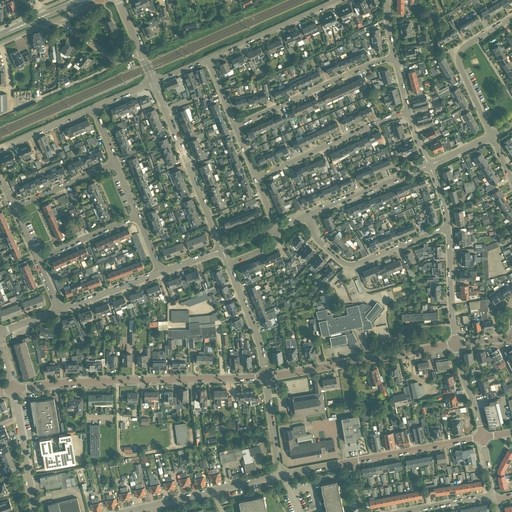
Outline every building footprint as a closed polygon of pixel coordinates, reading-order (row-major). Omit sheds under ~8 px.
[(144,7),(140,0),(137,0),(134,2),(136,7),(133,8),(136,15),(142,12),(141,9),(144,7)] [(140,0),(144,7),(147,6),(148,10),(151,8),(152,11),(156,10),(151,0),(148,1),(147,0),(140,0)] [(373,12),(371,9),(371,8),(368,10),(364,0),(360,2),(365,14),(368,13),(369,16),(373,14),(373,12)] [(503,8),(500,2),(498,0),(496,0),(492,3),(497,12),(503,8)] [(506,0),(502,0),(500,2),(503,8),(509,4),(506,0)] [(6,3),(10,13),(17,10),(12,1),(6,3)] [(356,4),(360,14),(359,14),(357,15),(358,16),(360,20),(363,18),(362,15),(365,14),(360,2),(356,4)] [(493,6),(487,9),(491,15),(497,12),(492,3),(493,6)] [(350,6),(345,9),(348,17),(351,15),(352,18),(355,17),(354,14),(350,6)] [(491,15),(487,9),(486,7),(479,11),(485,19),(491,15)] [(339,11),(343,19),(343,20),(340,22),(342,25),(343,28),(346,27),(345,25),(346,25),(344,22),(347,21),(346,20),(349,19),(348,17),(345,9),(339,11)] [(469,16),(474,25),(480,22),(477,15),(476,15),(475,12),(472,14),(469,16)] [(333,27),(335,26),(338,25),(337,22),(334,14),(331,15),(330,15),(329,16),(328,16),(333,27)] [(333,27),(328,16),(327,17),(327,16),(325,17),(325,18),(322,19),(324,23),(323,24),(324,28),(326,27),(327,29),(330,28),(333,27)] [(361,23),(360,20),(358,16),(354,18),(357,24),(358,28),(362,26),(361,23)] [(474,25),(469,16),(466,18),(463,20),(468,29),(474,25)] [(161,17),(154,20),(156,25),(163,22),(161,17)] [(106,27),(108,32),(113,30),(114,32),(117,31),(115,26),(114,26),(112,20),(108,22),(107,21),(105,22),(105,23),(102,24),(104,28),(106,27)] [(145,35),(153,31),(152,28),(157,26),(154,20),(146,23),(147,26),(142,28),(145,35)] [(454,29),(448,32),(451,39),(458,35),(456,32),(458,31),(451,20),(449,21),(453,28),(454,29)] [(468,29),(463,20),(456,24),(462,33),(468,29)] [(308,25),(312,34),(315,33),(314,32),(318,31),(319,32),(321,30),(319,25),(316,26),(315,23),(308,25)] [(312,34),(308,25),(302,28),(305,36),(309,34),(310,35),(312,34)] [(373,37),(379,36),(378,29),(375,30),(375,28),(369,29),(371,37),(373,37)] [(404,28),(400,29),(400,30),(400,32),(401,33),(401,37),(404,37),(405,37),(406,37),(407,36),(408,37),(411,36),(412,36),(411,30),(407,30),(407,29),(405,30),(404,28)] [(291,33),(297,46),(298,45),(297,42),(302,40),(300,36),(298,30),(291,33)] [(448,32),(442,36),(445,42),(451,39),(448,32)] [(297,46),(291,33),(285,36),(287,42),(285,43),(286,45),(288,49),(291,47),(290,45),(294,44),(295,46),(297,46)] [(119,36),(114,40),(118,45),(123,41),(119,36)] [(445,42),(442,36),(436,40),(439,46),(445,42)] [(280,40),(273,43),(276,49),(277,49),(277,51),(284,48),(286,53),(289,52),(288,49),(286,45),(283,46),(280,40)] [(496,55),(505,49),(504,46),(500,48),(498,46),(499,45),(498,42),(493,45),(495,48),(492,49),(496,55)] [(71,53),(70,52),(71,50),(73,52),(74,48),(72,47),(66,43),(64,47),(63,47),(60,52),(68,56),(68,55),(69,56),(71,53)] [(276,49),(273,43),(267,46),(268,49),(265,50),(269,58),(273,57),(271,52),(276,49)] [(374,44),(372,44),(373,47),(375,47),(375,51),(377,50),(377,51),(378,52),(381,52),(381,51),(381,49),(382,49),(381,43),(374,44)] [(256,56),(258,62),(259,62),(260,64),(263,63),(261,58),(260,58),(263,57),(263,56),(264,55),(263,53),(262,53),(260,47),(253,50),(256,56)] [(414,49),(414,48),(410,49),(410,50),(405,51),(406,58),(411,57),(412,58),(416,57),(416,55),(418,54),(417,49),(414,49)] [(505,49),(496,55),(499,60),(505,57),(503,54),(507,51),(505,49)] [(32,59),(29,51),(22,54),(20,55),(18,50),(10,54),(16,66),(24,63),(23,62),(25,61),(26,62),(32,59)] [(256,56),(253,50),(247,53),(249,59),(256,56)] [(362,58),(359,53),(358,50),(352,53),(353,54),(356,61),(362,58)] [(362,58),(367,56),(368,56),(365,51),(365,50),(359,53),(362,58)] [(79,67),(86,56),(83,54),(81,57),(80,57),(77,61),(78,61),(75,65),(79,67)] [(356,61),(353,54),(347,56),(350,64),(356,61)] [(237,58),(242,69),(245,68),(242,63),(245,61),(242,55),(237,58)] [(91,60),(86,56),(79,67),(82,70),(85,66),(87,67),(89,64),(91,65),(93,62),(91,60)] [(350,64),(347,56),(341,59),(342,61),(345,66),(350,64)] [(505,57),(499,60),(503,66),(509,62),(505,57)] [(242,69),(237,58),(231,60),(234,66),(236,65),(239,71),(242,69)] [(441,68),(447,64),(444,58),(438,62),(441,68)] [(339,69),(335,61),(330,63),(333,71),(339,69)] [(336,61),(335,61),(339,69),(345,66),(342,61),(337,63),(336,61)] [(234,75),(232,69),(229,71),(226,62),(219,65),(221,69),(218,70),(221,77),(223,76),(223,73),(227,72),(228,76),(229,79),(235,77),(234,75)] [(333,71),(330,63),(325,66),(323,62),(319,63),(323,72),(326,71),(328,74),(333,71)] [(511,67),(509,62),(503,66),(506,71),(511,67)] [(451,70),(447,64),(441,68),(444,73),(451,70)] [(315,80),(321,77),(319,74),(322,72),(319,67),(316,68),(318,72),(313,74),(315,80)] [(199,70),(203,82),(207,81),(207,83),(209,82),(208,79),(209,79),(208,76),(206,76),(204,68),(199,70)] [(203,82),(199,70),(195,71),(198,83),(200,83),(201,84),(203,84),(203,82)] [(387,70),(378,72),(380,78),(383,77),(389,76),(387,70)] [(416,78),(416,77),(416,74),(420,73),(420,70),(415,71),(408,73),(409,80),(416,78)] [(454,75),(451,70),(444,73),(448,79),(454,75)] [(194,90),(196,97),(201,95),(199,86),(198,86),(192,72),(188,73),(194,88),(194,90)] [(188,73),(184,75),(190,89),(194,88),(188,73)] [(315,80),(313,74),(307,77),(309,82),(315,80)] [(454,75),(448,79),(451,84),(457,81),(454,75)] [(59,79),(62,84),(69,81),(66,76),(59,79)] [(416,78),(409,80),(411,86),(422,83),(420,76),(416,77),(416,78)] [(165,83),(167,90),(174,88),(175,88),(177,93),(185,90),(179,77),(176,79),(165,83)] [(309,82),(307,77),(301,79),(304,85),(309,82)] [(357,81),(360,88),(366,86),(362,78),(357,81)] [(304,85),(301,79),(296,82),(298,88),(304,85)] [(360,88),(357,81),(351,83),(354,90),(360,88)] [(296,82),(290,84),(293,90),(298,88),(296,82)] [(351,83),(345,86),(349,93),(354,90),(351,83)] [(422,83),(411,86),(413,93),(415,92),(416,96),(422,94),(421,90),(420,91),(419,88),(423,87),(422,83)] [(265,92),(259,93),(261,101),(266,99),(266,100),(267,100),(266,96),(269,95),(266,84),(263,85),(265,92)] [(290,84),(284,87),(287,93),(293,90),(290,84)] [(436,86),(434,87),(439,95),(449,89),(448,86),(439,91),(438,88),(441,87),(439,84),(436,86)] [(284,87),(283,85),(277,88),(281,95),(287,93),(284,87)] [(345,86),(340,88),(343,96),(343,95),(349,93),(345,86)] [(281,95),(277,88),(273,90),(272,88),(269,89),(270,95),(274,94),(276,98),(281,95)] [(343,96),(340,88),(334,91),(338,98),(343,96)] [(455,97),(461,93),(458,88),(452,91),(455,97)] [(384,99),(386,105),(390,104),(390,105),(400,102),(396,89),(386,91),(388,98),(384,99)] [(449,89),(439,95),(441,98),(451,92),(449,89)] [(334,91),(328,93),(332,101),(338,98),(334,91)] [(332,101),(328,93),(323,96),(324,100),(321,101),(325,108),(328,107),(327,103),(332,101)] [(461,93),(455,97),(457,100),(454,102),(456,105),(459,103),(465,99),(461,93)] [(413,106),(427,102),(425,96),(419,98),(419,99),(412,101),(413,106)] [(148,97),(142,99),(139,101),(142,108),(151,105),(148,97)] [(132,100),(127,103),(132,114),(134,113),(134,112),(138,110),(137,108),(138,107),(138,106),(140,105),(137,98),(132,100)] [(315,99),(310,102),(314,110),(319,108),(321,111),(324,109),(320,101),(317,103),(316,99),(315,99)] [(465,99),(459,103),(462,108),(450,115),(452,118),(464,111),(463,108),(468,105),(465,99)] [(310,102),(304,105),(307,110),(308,111),(313,109),(314,110),(310,102)] [(427,102),(413,106),(414,111),(422,109),(422,110),(429,108),(427,102)] [(132,114),(127,103),(121,105),(125,113),(128,112),(130,115),(132,114)] [(125,113),(121,105),(116,107),(119,115),(125,113)] [(188,105),(186,106),(179,108),(180,111),(177,113),(179,119),(187,115),(185,110),(189,108),(188,105)] [(304,105),(299,107),(301,113),(307,110),(304,105)] [(119,115),(116,107),(110,110),(114,118),(119,115)] [(299,107),(293,110),(296,116),(301,113),(299,107)] [(364,110),(367,116),(373,113),(370,107),(364,110)] [(147,119),(157,115),(155,110),(155,109),(151,111),(150,108),(143,111),(144,113),(145,113),(147,119)] [(296,116),(293,110),(288,112),(287,112),(289,116),(286,117),(292,130),(295,128),(292,121),(292,120),(297,118),(296,116)] [(364,110),(359,112),(361,118),(367,116),(364,110)] [(466,113),(464,111),(452,118),(454,120),(460,117),(463,122),(464,121),(472,117),(469,111),(466,113)] [(359,112),(353,115),(356,121),(361,118),(359,112)] [(418,122),(431,118),(430,113),(423,114),(423,116),(416,117),(418,122)] [(159,121),(157,115),(147,119),(149,125),(151,124),(159,121)] [(190,121),(187,115),(179,119),(182,124),(190,121)] [(221,115),(215,117),(213,118),(215,124),(223,121),(221,115)] [(280,116),(275,118),(277,124),(283,121),(284,125),(287,123),(285,118),(282,119),(280,115),(280,116)] [(353,115),(348,118),(350,123),(356,121),(353,115)] [(472,117),(464,121),(466,125),(464,126),(466,129),(469,126),(476,123),(472,117)] [(350,123),(348,118),(342,120),(345,126),(350,123)] [(433,125),(431,118),(418,122),(419,127),(426,125),(427,126),(433,125)] [(82,122),(86,130),(87,133),(87,132),(94,129),(92,124),(90,124),(88,120),(82,122)] [(159,121),(151,124),(154,130),(162,127),(159,121)] [(190,121),(182,124),(184,130),(192,127),(194,126),(193,123),(191,124),(190,121)] [(225,126),(223,121),(215,124),(218,130),(225,126)] [(86,130),(82,122),(77,124),(80,133),(86,130)] [(337,123),(331,125),(333,131),(339,128),(337,123)] [(479,128),(476,123),(469,126),(473,132),(479,128)] [(80,133),(77,124),(71,127),(75,135),(80,133)] [(115,132),(117,137),(124,134),(122,129),(125,128),(124,126),(123,125),(117,127),(118,130),(114,132),(115,132)] [(331,125),(325,128),(328,133),(333,131),(331,125)] [(394,133),(403,131),(401,125),(393,127),(394,133)] [(225,126),(218,130),(219,133),(217,134),(218,136),(228,132),(225,126)] [(71,127),(66,129),(62,131),(64,136),(68,135),(69,137),(75,135),(71,127)] [(164,132),(162,127),(154,130),(156,136),(154,137),(155,139),(162,137),(161,134),(164,132)] [(192,127),(184,130),(186,136),(190,135),(191,137),(200,134),(199,131),(197,132),(195,133),(192,127)] [(325,128),(319,130),(322,136),(328,133),(325,128)] [(426,138),(427,138),(428,139),(436,135),(436,134),(439,132),(438,129),(434,131),(433,128),(430,130),(431,131),(425,134),(426,134),(425,136),(426,138)] [(319,130),(314,133),(316,138),(322,136),(319,130)] [(404,133),(403,131),(394,133),(396,139),(405,136),(406,135),(405,133),(404,133)] [(379,132),(373,134),(376,140),(382,138),(379,132)] [(124,134),(117,137),(119,143),(127,140),(125,136),(127,136),(126,133),(124,134)] [(192,140),(189,142),(191,147),(199,144),(197,138),(201,137),(200,134),(191,137),(192,140)] [(373,134),(368,137),(371,143),(376,140),(373,134)] [(41,137),(49,157),(52,155),(49,150),(51,149),(45,135),(41,137)] [(311,141),(308,136),(303,138),(305,144),(311,141)] [(49,157),(41,137),(37,138),(43,152),(45,158),(49,157)] [(163,140),(162,137),(155,139),(156,142),(158,141),(161,147),(169,144),(166,138),(163,140)] [(368,137),(362,139),(365,145),(371,143),(368,137)] [(233,144),(230,138),(222,142),(223,144),(222,145),(223,148),(233,144)] [(305,144),(303,138),(297,141),(299,146),(305,144)] [(432,149),(450,141),(449,138),(441,142),(440,141),(430,145),(432,149)] [(365,145),(362,139),(357,142),(360,148),(363,146),(364,149),(366,148),(365,145)] [(127,140),(119,143),(121,148),(129,145),(127,140)] [(299,146),(297,141),(291,143),(294,149),(299,146)] [(399,152),(412,146),(411,142),(407,144),(406,141),(403,143),(404,145),(401,146),(401,148),(398,149),(399,152)] [(450,141),(432,149),(434,153),(451,145),(449,141),(450,141)] [(360,148),(357,142),(352,144),(354,150),(360,148)] [(171,150),(169,144),(161,147),(163,153),(171,150)] [(199,144),(191,147),(191,148),(190,148),(191,151),(192,151),(193,153),(202,150),(199,144)] [(233,144),(223,148),(224,150),(228,149),(229,152),(235,149),(233,144)] [(352,144),(346,147),(349,153),(354,150),(352,144)] [(131,150),(129,145),(121,148),(123,153),(123,154),(129,152),(130,155),(131,155),(136,152),(137,152),(135,149),(131,150)] [(23,148),(29,161),(32,160),(31,157),(30,157),(30,156),(29,155),(32,153),(29,146),(23,148)] [(289,151),(286,146),(280,148),(283,154),(288,151),(288,152),(289,151)] [(412,146),(399,152),(401,154),(403,153),(405,156),(412,153),(412,151),(414,150),(412,146)] [(349,153),(346,147),(341,149),(344,155),(349,153)] [(29,161),(23,148),(18,151),(21,158),(24,157),(25,161),(26,162),(27,163),(29,161)] [(280,148),(274,151),(277,156),(283,154),(280,148)] [(237,155),(235,149),(229,152),(231,158),(237,155)] [(344,155),(341,149),(335,152),(338,158),(344,155)] [(99,161),(95,153),(94,150),(91,151),(93,154),(90,156),(93,163),(99,161)] [(99,161),(104,159),(105,158),(101,150),(95,153),(99,161)] [(171,150),(163,153),(164,156),(163,157),(162,158),(162,160),(165,159),(173,156),(171,150)] [(204,156),(202,150),(193,153),(196,159),(200,158),(201,161),(207,158),(206,155),(204,156)] [(65,157),(63,151),(57,154),(60,159),(65,157)] [(274,151),(269,154),(271,159),(277,156),(274,151)] [(338,158),(335,152),(330,154),(332,160),(333,162),(336,161),(337,163),(340,161),(338,158)] [(6,155),(10,164),(13,163),(12,162),(15,160),(12,153),(6,155)] [(131,156),(132,159),(128,161),(129,161),(131,166),(139,163),(137,157),(139,156),(137,153),(131,156)] [(475,165),(484,159),(481,153),(472,159),(475,165)] [(269,154),(263,156),(266,162),(271,159),(269,154)] [(10,164),(6,155),(1,158),(4,165),(7,164),(8,165),(10,164)] [(237,155),(231,158),(229,159),(231,164),(233,163),(240,161),(237,155)] [(93,163),(90,156),(84,158),(88,166),(93,163)] [(173,156),(165,159),(168,165),(166,166),(167,169),(173,166),(172,163),(176,161),(173,156)] [(266,162),(263,156),(258,159),(260,164),(266,162)] [(88,166),(84,158),(79,160),(82,168),(88,166)] [(202,173),(210,170),(207,164),(212,162),(211,159),(202,163),(203,166),(199,167),(199,168),(202,173)] [(323,159),(318,162),(322,171),(322,173),(325,172),(323,168),(328,166),(325,159),(324,160),(323,159)] [(488,164),(484,159),(475,165),(476,165),(477,167),(479,166),(481,169),(488,164)] [(82,168),(79,160),(73,163),(77,171),(82,168)] [(383,163),(383,162),(382,160),(376,163),(380,171),(385,169),(383,163)] [(388,160),(383,162),(383,163),(385,169),(391,167),(388,160)] [(242,166),(240,161),(233,163),(236,169),(242,166)] [(318,162),(312,164),(315,170),(317,169),(318,173),(322,171),(318,162)] [(332,168),(334,173),(338,172),(335,167),(333,162),(330,164),(332,168)] [(77,171),(73,163),(68,165),(72,173),(77,171)] [(139,163),(131,166),(133,172),(141,168),(139,163)] [(380,171),(376,163),(371,165),(374,173),(380,171)] [(315,170),(312,164),(307,166),(309,172),(310,175),(315,172),(315,170)] [(480,170),(484,175),(491,170),(488,164),(481,169),(480,170)] [(374,173),(371,165),(365,167),(366,169),(369,176),(374,173)] [(242,166),(236,169),(238,174),(244,172),(242,166)] [(307,166),(301,168),(303,175),(309,172),(307,166)] [(362,167),(359,168),(363,178),(369,176),(366,169),(364,170),(362,167)] [(57,170),(61,178),(66,176),(63,168),(57,170)] [(141,168),(133,172),(135,177),(143,174),(141,168)] [(176,172),(174,168),(168,171),(169,174),(171,180),(182,176),(179,170),(180,170),(179,170),(176,172)] [(303,175),(301,168),(298,170),(297,168),(295,169),(295,171),(295,170),(300,181),(300,180),(302,179),(301,176),(303,175)] [(363,178),(359,168),(356,169),(357,171),(354,172),(357,180),(363,178)] [(57,170),(52,173),(55,181),(61,178),(57,170)] [(212,176),(210,170),(202,173),(204,179),(212,176)] [(295,170),(295,171),(290,173),(292,179),(295,178),(297,182),(298,185),(299,188),(302,187),(301,183),(300,181),(295,170)] [(444,179),(453,175),(452,172),(451,173),(450,170),(442,173),(444,179)] [(484,175),(487,181),(495,175),(491,170),(484,175)] [(244,172),(238,174),(239,177),(235,178),(236,181),(237,181),(246,177),(244,172)] [(55,181),(52,173),(46,175),(50,183),(55,181)] [(454,182),(453,180),(457,178),(456,178),(459,177),(458,174),(458,173),(455,175),(453,175),(444,179),(447,185),(454,182)] [(143,174),(135,177),(137,183),(146,180),(143,174)] [(46,175),(41,177),(44,185),(50,183),(46,175)] [(212,176),(204,179),(206,185),(210,184),(211,186),(218,184),(214,175),(212,176)] [(495,175),(487,181),(491,186),(489,187),(491,189),(497,185),(496,183),(499,181),(495,175)] [(182,176),(171,180),(172,183),(175,182),(176,185),(184,182),(182,176)] [(346,176),(343,177),(344,179),(347,187),(353,185),(351,179),(347,180),(346,176)] [(44,185),(41,177),(35,180),(39,188),(44,185)] [(246,177),(237,181),(238,183),(241,182),(242,185),(249,183),(246,177)] [(418,180),(421,186),(422,190),(428,188),(426,184),(424,178),(418,180)] [(344,179),(338,181),(339,183),(342,190),(347,187),(344,179)] [(39,188),(35,180),(30,182),(33,190),(39,188)] [(146,180),(137,183),(140,188),(148,185),(146,180)] [(421,186),(418,180),(412,183),(416,192),(419,191),(418,188),(421,186)] [(269,190),(278,186),(279,186),(278,183),(274,184),(273,181),(267,184),(269,190)] [(473,181),(467,183),(469,192),(475,190),(473,181)] [(30,182),(24,185),(28,193),(33,190),(30,182)] [(89,191),(97,188),(95,182),(87,186),(88,189),(85,190),(86,192),(89,191)] [(184,182),(176,185),(178,191),(186,188),(184,182)] [(251,188),(249,183),(242,185),(245,191),(251,188)] [(336,192),(334,186),(331,186),(330,183),(327,184),(328,186),(327,186),(331,194),(336,192)] [(339,183),(334,186),(336,192),(342,190),(339,183)] [(412,183),(407,185),(411,194),(414,193),(416,192),(412,183)] [(218,184),(211,186),(212,189),(209,191),(211,196),(219,193),(217,187),(219,186),(218,184)] [(18,186),(12,189),(14,192),(15,191),(17,195),(21,193),(22,195),(23,195),(28,193),(24,185),(19,187),(18,186)] [(150,191),(148,185),(140,188),(142,194),(150,191)] [(407,185),(401,187),(405,196),(411,194),(407,185)] [(278,186),(269,190),(272,195),(278,192),(277,190),(279,189),(278,186)] [(327,186),(322,188),(325,196),(331,194),(327,186)] [(395,189),(393,191),(396,197),(398,202),(401,201),(400,198),(405,196),(401,187),(395,189)] [(89,191),(86,192),(87,195),(88,195),(89,198),(92,197),(100,193),(97,188),(89,191)] [(186,188),(178,191),(180,194),(176,195),(179,201),(186,198),(185,195),(189,193),(188,193),(186,188)] [(253,194),(251,188),(245,191),(247,196),(245,197),(247,201),(252,198),(251,195),(253,194)] [(309,204),(309,203),(303,188),(300,189),(301,192),(303,198),(301,199),(299,195),(296,197),(298,204),(301,202),(303,206),(306,204),(307,205),(309,204)] [(325,196),(322,188),(316,190),(320,199),(325,196)] [(455,190),(449,192),(452,203),(458,201),(457,198),(462,197),(459,189),(455,190)] [(320,199),(316,190),(311,192),(310,192),(314,201),(320,199)] [(495,199),(502,195),(498,190),(491,194),(495,199)] [(150,191),(142,194),(141,195),(142,198),(143,197),(144,200),(152,196),(150,191)] [(280,191),(278,192),(272,195),(274,201),(283,197),(280,191)] [(393,191),(385,194),(390,206),(393,205),(392,202),(390,199),(394,197),(394,198),(396,197),(393,191)] [(310,192),(305,194),(309,203),(314,201),(310,192)] [(100,193),(92,197),(94,202),(102,199),(100,193)] [(221,199),(219,193),(211,196),(213,202),(221,199)] [(390,206),(385,194),(380,196),(382,202),(385,201),(387,204),(388,207),(390,206)] [(502,195),(495,199),(498,205),(505,201),(502,195)] [(152,206),(158,204),(157,201),(154,202),(152,196),(144,200),(146,205),(150,204),(152,206)] [(380,196),(374,198),(378,208),(384,206),(382,202),(380,196)] [(283,197),(274,201),(276,206),(285,202),(283,197)] [(186,198),(179,201),(180,203),(181,203),(183,202),(185,208),(193,205),(191,199),(187,200),(186,198)] [(374,198),(369,200),(371,207),(373,206),(375,209),(378,208),(374,198)] [(105,204),(102,199),(94,202),(96,208),(105,204)] [(221,199),(213,202),(216,208),(219,207),(220,210),(227,207),(225,201),(223,202),(221,199)] [(371,207),(369,200),(363,203),(366,209),(371,207)] [(284,206),(289,204),(288,201),(285,202),(276,206),(279,212),(285,209),(284,206)] [(425,213),(434,210),(432,204),(430,205),(429,201),(423,203),(424,207),(426,206),(427,209),(423,210),(424,213),(425,213)] [(505,201),(498,205),(497,206),(499,209),(501,208),(502,210),(509,206),(505,201)] [(45,212),(52,209),(49,203),(42,206),(45,212)] [(366,209),(363,203),(357,205),(360,211),(362,215),(367,213),(366,209)] [(105,204),(96,208),(93,209),(96,215),(99,213),(107,210),(105,204)] [(158,205),(152,208),(153,211),(147,213),(148,214),(150,219),(158,216),(156,210),(159,208),(158,205)] [(196,211),(193,205),(185,208),(188,214),(196,211)] [(360,211),(357,205),(352,207),(356,217),(359,216),(357,213),(360,211)] [(395,209),(392,210),(393,214),(396,213),(401,211),(399,205),(396,206),(397,209),(395,209)] [(502,210),(506,215),(506,216),(511,211),(509,206),(502,210)] [(356,217),(352,207),(346,210),(349,216),(351,215),(353,219),(356,217)] [(259,208),(251,211),(254,217),(264,213),(262,208),(260,209),(259,208)] [(54,214),(52,209),(45,212),(47,217),(54,214)] [(251,211),(251,209),(248,210),(245,211),(246,213),(248,220),(254,217),(251,211)] [(109,215),(107,210),(99,213),(101,218),(100,218),(99,219),(101,222),(107,219),(106,217),(109,215)] [(196,211),(188,214),(190,220),(198,217),(196,211)] [(455,219),(463,217),(462,211),(454,212),(455,219)] [(509,221),(511,219),(511,211),(506,216),(506,215),(503,217),(505,220),(507,218),(509,221)] [(248,220),(246,213),(240,216),(243,222),(248,220)] [(56,220),(54,214),(47,217),(50,223),(56,220)] [(334,221),(332,215),(323,219),(326,225),(334,221)] [(436,215),(429,217),(427,218),(429,226),(434,224),(434,222),(438,221),(436,215)] [(158,216),(150,219),(152,224),(160,221),(158,216)] [(240,216),(235,218),(237,224),(243,222),(240,216)] [(198,217),(190,220),(192,226),(190,226),(192,229),(198,227),(197,224),(201,222),(200,222),(198,217)] [(235,218),(229,220),(232,226),(237,224),(235,218)] [(56,220),(50,223),(52,228),(59,225),(56,220)] [(232,226),(229,220),(224,223),(224,224),(221,226),(223,230),(226,229),(232,226)] [(337,220),(334,221),(326,225),(328,230),(336,227),(335,224),(337,223),(338,222),(337,220)] [(162,227),(160,221),(152,224),(154,230),(162,227)] [(360,228),(359,224),(355,226),(351,221),(348,223),(353,230),(354,231),(357,230),(357,229),(360,228)] [(7,223),(0,226),(2,231),(9,228),(7,223)] [(407,226),(410,232),(416,230),(413,224),(407,226)] [(61,231),(59,225),(52,228),(55,234),(61,231)] [(404,235),(402,229),(399,230),(397,226),(394,227),(396,231),(399,237),(404,235)] [(407,226),(402,229),(404,235),(410,232),(407,226)] [(165,232),(162,227),(154,230),(156,235),(157,236),(161,234),(162,237),(168,234),(167,231),(166,231),(165,232)] [(12,234),(9,228),(2,231),(5,237),(12,234)] [(123,231),(125,238),(131,235),(128,229),(123,231)] [(388,241),(385,235),(383,229),(379,231),(382,237),(380,238),(382,244),(388,241)] [(359,230),(357,230),(354,231),(359,238),(363,235),(359,230)] [(64,236),(61,231),(55,234),(57,239),(64,236)] [(123,231),(117,234),(120,240),(125,238),(123,231)] [(396,231),(391,233),(393,239),(399,237),(396,231)] [(470,238),(476,237),(476,235),(474,235),(474,234),(470,235),(470,234),(469,234),(469,235),(467,235),(467,231),(457,232),(458,239),(465,238),(470,238)] [(199,236),(202,246),(209,243),(205,233),(202,234),(203,235),(199,236)] [(391,233),(385,235),(388,241),(393,239),(391,233)] [(14,239),(12,234),(5,237),(7,242),(14,239)] [(117,234),(112,236),(114,242),(117,241),(118,244),(121,243),(120,240),(117,234)] [(336,245),(340,240),(342,238),(337,234),(335,235),(331,241),(336,245)] [(382,244),(380,238),(377,239),(375,235),(372,236),(376,246),(382,244)] [(114,242),(112,236),(106,238),(109,245),(114,242)] [(199,236),(192,239),(196,248),(202,246),(199,236)] [(367,243),(368,242),(371,248),(376,246),(372,236),(365,239),(367,242),(367,243)] [(299,237),(293,243),(291,244),(296,250),(298,248),(298,247),(303,241),(302,241),(303,240),(301,239),(299,237)] [(109,245),(106,238),(101,241),(103,247),(109,245)] [(357,238),(355,241),(359,247),(360,248),(359,249),(360,251),(360,253),(365,251),(363,245),(357,238)] [(14,239),(7,242),(10,248),(16,245),(14,239)] [(196,248),(192,239),(185,242),(189,251),(196,248)] [(344,243),(340,240),(336,245),(340,248),(344,244),(344,243)] [(97,247),(96,247),(93,248),(95,253),(99,251),(98,250),(103,247),(101,241),(95,243),(97,247)] [(344,244),(340,248),(344,252),(350,246),(346,241),(344,243),(344,244)] [(175,245),(179,255),(186,252),(182,243),(175,245)] [(19,250),(16,245),(10,248),(12,253),(19,250)] [(179,255),(175,245),(169,248),(172,257),(179,255)] [(300,260),(311,249),(308,246),(301,254),(302,255),(300,257),(298,259),(300,260)] [(355,249),(350,246),(344,252),(349,256),(353,252),(354,253),(360,251),(359,249),(358,248),(356,249),(355,249)] [(425,251),(440,251),(440,246),(433,246),(427,246),(427,247),(424,247),(424,249),(422,249),(415,251),(416,255),(423,252),(424,252),(425,252),(425,251)] [(80,250),(83,257),(83,258),(90,256),(89,254),(92,252),(91,250),(87,252),(85,248),(80,250)] [(172,257),(169,248),(165,249),(164,248),(161,249),(165,260),(172,257)] [(294,255),(289,249),(284,252),(289,259),(294,255)] [(315,252),(311,249),(300,260),(302,262),(304,261),(306,259),(307,260),(315,252)] [(19,250),(12,253),(9,254),(10,257),(13,256),(15,259),(21,256),(19,250)] [(80,250),(74,252),(77,259),(83,257),(80,250)] [(77,259),(74,252),(69,255),(72,261),(77,259)] [(279,252),(273,254),(278,265),(281,264),(286,269),(286,268),(287,270),(290,269),(290,271),(292,270),(291,263),(291,261),(284,264),(284,262),(283,262),(281,257),(282,257),(281,255),(280,255),(279,252)] [(410,252),(403,255),(407,262),(414,260),(410,252)] [(273,254),(268,256),(270,263),(273,262),(275,266),(278,265),(273,254)] [(69,255),(63,257),(66,264),(72,261),(69,255)] [(268,256),(262,259),(265,265),(270,263),(268,256)] [(311,265),(309,268),(310,269),(306,272),(308,274),(322,259),(319,256),(311,265)] [(66,264),(63,257),(58,260),(61,266),(66,264)] [(476,259),(476,258),(472,258),(470,258),(460,259),(461,265),(467,265),(467,267),(473,267),(473,260),(475,260),(475,259),(476,259)] [(262,259),(257,261),(259,267),(260,267),(265,265),(262,259)] [(322,259),(308,274),(310,276),(314,273),(317,271),(325,262),(322,259)] [(61,266),(58,260),(52,262),(55,268),(55,269),(61,266)] [(399,260),(394,262),(397,271),(399,270),(403,269),(403,268),(405,267),(404,265),(402,266),(399,260)] [(141,261),(136,263),(138,270),(144,268),(141,261)] [(257,261),(251,263),(255,273),(261,270),(260,267),(259,267),(257,261)] [(394,262),(389,264),(392,273),(396,271),(397,273),(400,272),(399,270),(397,271),(394,262)] [(138,270),(136,263),(130,265),(133,272),(138,270)] [(251,263),(246,265),(249,275),(250,275),(255,273),(251,263)] [(23,273),(29,270),(27,264),(20,267),(23,273)] [(389,264),(384,266),(389,278),(390,278),(389,274),(392,273),(389,264)] [(133,272),(130,265),(124,267),(127,274),(133,272)] [(246,265),(240,268),(243,274),(245,273),(247,278),(250,277),(250,275),(249,275),(246,265)] [(322,279),(332,268),(329,265),(322,272),(323,273),(321,275),(319,273),(315,277),(317,280),(320,277),(322,279)] [(378,265),(372,267),(376,276),(375,277),(377,282),(378,281),(378,280),(379,279),(378,276),(381,274),(383,279),(379,268),(378,265)] [(389,278),(384,266),(379,268),(383,279),(387,278),(388,279),(389,278)] [(127,274),(124,267),(119,269),(121,276),(127,274)] [(216,278),(222,275),(222,273),(220,270),(219,267),(214,269),(215,271),(217,271),(213,272),(211,273),(214,279),(216,278)] [(372,267),(367,270),(370,279),(375,277),(376,276),(372,267)] [(441,267),(428,267),(428,269),(432,269),(432,274),(432,276),(437,276),(437,274),(441,273),(441,271),(441,267)] [(332,268),(322,279),(319,282),(322,284),(319,287),(322,290),(327,285),(329,282),(326,280),(328,278),(335,271),(332,268)] [(119,269),(113,271),(116,278),(121,276),(119,269)] [(32,275),(29,270),(23,273),(25,278),(32,275)] [(194,280),(200,278),(197,270),(191,272),(194,280)] [(370,279),(367,270),(362,272),(364,275),(361,276),(363,281),(364,283),(367,282),(366,280),(370,279)] [(110,280),(116,278),(113,271),(108,273),(107,272),(104,273),(106,279),(109,278),(110,280)] [(194,280),(191,272),(185,275),(186,278),(184,279),(188,291),(189,290),(187,286),(190,285),(189,282),(194,280)] [(98,277),(93,279),(95,286),(101,284),(100,281),(103,280),(101,274),(98,276),(98,277)] [(34,281),(32,275),(25,278),(27,284),(34,281)] [(222,275),(216,278),(218,284),(225,281),(222,275)] [(188,291),(184,279),(181,280),(180,277),(174,279),(176,286),(177,290),(183,287),(185,292),(188,291)] [(95,286),(93,279),(87,281),(89,288),(95,286)] [(171,288),(176,286),(174,279),(168,281),(169,284),(166,285),(169,293),(173,292),(171,288)] [(34,281),(27,284),(30,289),(37,286),(34,281)] [(89,288),(87,281),(81,284),(84,290),(89,288)] [(205,283),(208,289),(208,290),(214,288),(214,287),(213,285),(210,286),(208,281),(205,283)] [(440,291),(440,285),(440,282),(434,282),(433,285),(433,288),(427,288),(427,291),(440,291)] [(84,290),(81,284),(76,286),(78,292),(84,290)] [(159,284),(153,287),(156,297),(157,297),(159,296),(159,295),(162,294),(162,295),(163,296),(165,295),(162,286),(160,287),(159,284)] [(70,288),(69,285),(64,287),(65,290),(64,290),(67,296),(73,294),(70,288)] [(219,295),(229,291),(228,289),(227,285),(220,288),(217,289),(219,295)] [(327,285),(322,290),(321,291),(323,294),(328,289),(327,288),(329,287),(327,285)] [(499,288),(505,297),(511,293),(506,287),(507,287),(506,285),(503,287),(502,286),(499,288)] [(76,286),(70,288),(73,294),(78,292),(76,286)] [(251,295),(260,291),(259,289),(256,290),(255,286),(248,289),(251,295)] [(148,292),(145,293),(148,301),(151,300),(150,296),(153,295),(154,299),(155,299),(155,300),(157,299),(157,297),(156,297),(153,287),(146,289),(148,292)] [(499,287),(494,290),(495,291),(494,292),(500,300),(505,297),(499,288),(499,287)] [(468,292),(461,293),(461,300),(461,301),(464,301),(464,299),(468,299),(468,296),(473,296),(473,295),(477,295),(477,294),(477,292),(476,292),(476,290),(472,290),(473,292),(468,292)] [(141,291),(135,293),(138,301),(139,303),(139,304),(145,302),(148,301),(145,293),(143,294),(141,291)] [(229,291),(219,295),(221,298),(224,297),(225,299),(232,296),(231,294),(230,294),(229,291)] [(261,293),(260,291),(251,295),(253,300),(261,297),(260,294),(261,293)] [(440,297),(440,291),(427,291),(427,294),(430,294),(431,297),(434,297),(434,301),(440,301),(439,297),(440,297)] [(494,292),(489,295),(490,297),(494,304),(500,300),(494,292)] [(39,296),(35,297),(39,306),(45,304),(41,293),(39,295),(39,296)] [(138,301),(135,293),(129,295),(132,303),(138,301)] [(220,303),(219,302),(219,301),(217,301),(216,299),(214,294),(210,295),(213,301),(212,301),(213,303),(214,306),(220,303)] [(39,306),(35,297),(29,300),(32,309),(39,306)] [(255,306),(264,302),(265,302),(264,299),(262,299),(261,299),(261,297),(253,300),(255,306)] [(118,300),(121,307),(127,305),(124,298),(118,300)] [(482,300),(480,300),(479,311),(480,316),(482,327),(484,326),(484,329),(493,328),(492,320),(491,320),(491,318),(487,318),(486,312),(492,311),(489,299),(487,299),(482,300)] [(32,309),(29,300),(22,302),(25,312),(32,309)] [(121,307),(118,300),(112,302),(115,309),(116,312),(122,309),(121,307)] [(479,311),(480,300),(468,302),(470,314),(476,313),(477,317),(480,316),(479,311)] [(229,310),(235,307),(234,305),(233,302),(227,304),(228,307),(227,307),(224,308),(225,311),(225,312),(226,311),(229,310)] [(264,302),(255,306),(257,311),(264,309),(265,308),(264,305),(265,304),(264,302)] [(363,304),(346,308),(348,315),(333,319),(332,315),(328,316),(326,311),(326,310),(317,312),(316,312),(317,313),(318,318),(318,319),(319,319),(322,318),(322,320),(319,321),(322,336),(329,334),(330,337),(329,337),(331,346),(347,342),(348,342),(349,345),(356,342),(356,341),(357,341),(357,340),(356,340),(352,332),(350,333),(349,329),(362,326),(363,326),(362,325),(364,325),(365,329),(372,328),(370,321),(371,320),(371,321),(382,307),(377,302),(372,308),(370,305),(370,306),(367,303),(366,305),(365,304),(364,304),(363,304)] [(18,303),(11,306),(15,316),(22,313),(18,303)] [(101,306),(104,313),(110,311),(107,304),(101,306)] [(11,306),(5,308),(8,318),(15,316),(11,306)] [(104,313),(101,306),(95,308),(98,316),(104,313)] [(229,310),(226,311),(228,316),(231,315),(237,313),(235,307),(229,310)] [(264,309),(257,311),(259,316),(270,312),(275,310),(273,307),(269,309),(269,310),(265,311),(264,309)] [(8,318),(5,308),(1,310),(1,309),(0,309),(0,316),(2,321),(8,318)] [(84,312),(87,320),(93,318),(90,310),(84,312)] [(87,320),(84,312),(78,315),(81,322),(87,320)] [(272,318),(270,312),(259,316),(262,322),(270,319),(272,318)] [(462,316),(463,325),(470,324),(469,315),(462,316)] [(73,316),(67,319),(70,325),(71,328),(77,326),(73,316)] [(237,316),(229,319),(230,323),(233,322),(235,327),(238,327),(239,329),(245,328),(243,324),(242,320),(241,321),(240,318),(238,319),(237,316)] [(472,323),(473,331),(480,330),(479,322),(475,322),(475,318),(472,319),(472,323)] [(70,325),(67,319),(61,321),(64,328),(70,325)] [(273,324),(270,319),(262,322),(264,328),(273,325),(274,327),(279,325),(278,322),(273,324)] [(189,328),(189,329),(190,338),(193,338),(198,337),(202,337),(202,338),(212,338),(216,337),(215,327),(215,326),(199,328),(190,328),(189,328)] [(54,328),(47,327),(46,336),(52,337),(53,332),(54,331),(54,330),(54,329),(54,328)] [(190,338),(189,329),(171,330),(171,334),(171,338),(174,338),(174,339),(184,338),(186,338),(187,338),(190,338)] [(279,339),(274,339),(275,347),(276,350),(278,362),(279,362),(279,363),(281,363),(281,362),(282,362),(281,352),(280,352),(280,349),(279,345),(279,344),(283,344),(282,341),(281,335),(278,335),(279,339)] [(15,350),(26,347),(25,341),(29,340),(28,337),(22,339),(23,341),(13,344),(15,350)] [(293,338),(289,339),(293,360),(294,360),(295,360),(296,359),(297,359),(296,353),(297,351),(295,340),(293,339),(293,338)] [(149,342),(149,345),(149,347),(150,356),(153,356),(153,369),(159,368),(159,351),(153,351),(153,345),(152,345),(152,342),(149,342)] [(313,355),(313,354),(315,353),(313,347),(312,342),(307,343),(306,342),(304,342),(304,343),(303,343),(303,344),(302,345),(303,346),(303,347),(304,348),(305,348),(305,349),(304,350),(305,352),(306,358),(313,356),(313,355)] [(145,346),(145,347),(145,355),(137,355),(137,365),(146,365),(146,361),(150,361),(150,356),(149,347),(149,345),(145,346)] [(165,351),(159,351),(159,368),(166,368),(166,360),(166,357),(169,357),(169,348),(168,345),(165,345),(165,351)] [(28,352),(26,347),(15,350),(17,356),(28,352)] [(204,347),(203,351),(203,362),(204,362),(204,363),(207,363),(209,363),(211,364),(212,363),(212,356),(211,356),(211,352),(207,352),(208,347),(204,347)] [(504,362),(497,349),(491,353),(497,366),(498,365),(499,368),(503,366),(502,363),(504,362)] [(203,362),(203,351),(199,351),(198,355),(196,355),(196,357),(194,357),(193,364),(197,364),(197,362),(203,362)] [(490,363),(489,357),(486,358),(484,351),(477,353),(479,362),(486,361),(487,364),(490,363)] [(30,358),(28,352),(17,356),(19,361),(30,358)] [(106,361),(110,361),(110,366),(117,366),(117,356),(111,356),(111,352),(106,352),(106,361)] [(472,353),(464,354),(466,364),(474,363),(472,353)] [(123,366),(132,365),(131,354),(122,355),(123,366)] [(31,364),(30,358),(19,361),(20,367),(31,364)] [(95,370),(95,363),(95,360),(89,360),(89,359),(86,359),(86,366),(89,366),(89,370),(95,370)] [(101,363),(95,363),(95,370),(102,370),(102,366),(104,366),(104,359),(101,359),(101,363)] [(437,370),(438,373),(441,372),(441,370),(450,368),(448,360),(439,362),(439,361),(435,362),(437,370)] [(422,374),(426,373),(425,367),(428,366),(428,362),(417,364),(418,372),(422,371),(422,374)] [(33,369),(31,364),(20,367),(22,372),(33,369)] [(400,381),(401,380),(400,378),(401,378),(400,374),(398,374),(397,366),(389,368),(391,376),(395,375),(396,379),(396,381),(396,382),(400,381)] [(377,368),(371,369),(376,384),(378,383),(380,391),(378,391),(379,393),(382,393),(386,392),(387,392),(384,381),(381,382),(379,376),(378,373),(377,368)] [(35,375),(33,369),(22,372),(24,378),(35,375)] [(376,384),(371,369),(366,371),(370,385),(376,384)] [(446,382),(453,380),(451,372),(442,373),(443,375),(437,376),(437,378),(438,378),(439,379),(443,378),(445,377),(446,382)] [(489,386),(488,380),(495,378),(494,375),(485,377),(485,380),(479,382),(481,388),(489,386)] [(322,382),(323,388),(337,386),(336,378),(322,380),(322,382)] [(453,380),(446,382),(447,389),(446,389),(442,390),(443,394),(456,391),(455,389),(453,380)] [(323,388),(322,382),(319,383),(319,381),(314,382),(316,393),(321,392),(321,390),(324,390),(323,388)] [(419,386),(418,382),(410,383),(414,398),(417,397),(421,396),(425,395),(422,385),(419,386)] [(494,384),(489,386),(481,388),(482,394),(486,393),(487,398),(497,396),(494,384)] [(398,387),(391,389),(394,402),(395,406),(407,403),(406,398),(407,398),(403,386),(398,387)] [(220,390),(220,404),(221,404),(221,397),(224,397),(224,401),(225,401),(226,406),(231,405),(231,397),(228,397),(227,397),(227,390),(224,390),(224,389),(221,389),(221,390),(220,390)] [(205,391),(201,390),(200,405),(207,406),(207,405),(211,405),(210,399),(207,400),(207,398),(204,397),(205,391)] [(254,390),(250,391),(250,400),(251,404),(258,403),(257,402),(260,400),(258,397),(255,399),(254,399),(254,390)] [(176,405),(175,397),(172,397),(172,391),(164,392),(164,401),(171,401),(171,405),(176,405)] [(244,400),(243,391),(236,392),(236,396),(236,400),(238,400),(238,403),(243,403),(243,406),(243,409),(243,412),(245,412),(245,406),(244,400)] [(316,393),(291,397),(288,397),(291,417),(324,411),(321,392),(316,393)] [(127,403),(128,403),(137,403),(137,393),(127,393),(127,403)] [(445,403),(457,400),(455,394),(446,396),(443,396),(444,399),(445,403)] [(36,417),(35,418),(38,435),(59,431),(54,398),(45,400),(35,402),(36,417)] [(487,411),(498,408),(497,404),(499,403),(499,401),(500,401),(499,398),(496,399),(496,400),(490,402),(491,404),(485,406),(487,411)] [(82,400),(74,400),(67,400),(67,411),(74,411),(74,414),(82,414),(82,400)] [(457,400),(445,403),(445,406),(446,406),(446,408),(448,408),(458,406),(457,400)] [(460,412),(460,408),(451,410),(452,415),(452,416),(456,415),(456,413),(460,412)] [(498,408),(487,411),(488,417),(489,416),(490,419),(500,416),(498,408)] [(341,418),(345,442),(355,440),(354,431),(358,430),(357,426),(360,425),(358,415),(341,418)] [(500,416),(490,419),(489,419),(490,424),(491,423),(492,427),(496,425),(502,424),(500,416)] [(100,425),(89,425),(90,456),(100,455),(100,425)] [(293,429),(283,431),(287,451),(290,451),(291,458),(322,453),(322,451),(327,450),(327,452),(335,450),(333,439),(325,441),(325,440),(320,441),(320,442),(315,443),(315,440),(313,439),(312,439),(311,434),(306,435),(304,425),(293,427),(293,429)] [(441,427),(439,428),(439,425),(435,426),(432,427),(432,430),(431,430),(431,434),(433,433),(434,438),(441,437),(440,432),(442,432),(441,427)] [(422,426),(417,427),(420,441),(425,440),(422,427),(422,426)] [(420,441),(417,427),(412,428),(415,442),(420,441)] [(406,430),(401,431),(404,445),(409,444),(406,430)] [(404,445),(401,431),(395,432),(398,446),(404,445)] [(7,433),(0,435),(0,445),(7,442),(5,440),(9,438),(7,433)] [(71,434),(59,436),(62,452),(63,451),(64,453),(51,455),(51,453),(53,452),(51,438),(40,440),(42,454),(44,454),(44,456),(43,456),(45,463),(43,463),(44,467),(45,467),(45,468),(66,465),(66,464),(70,463),(70,464),(76,463),(71,434)] [(0,454),(9,451),(6,445),(0,447),(0,454),(0,455),(0,454)] [(259,446),(225,454),(226,462),(237,459),(236,457),(243,456),(244,461),(242,462),(243,465),(244,465),(246,472),(256,470),(253,455),(261,453),(259,446)] [(477,469),(473,448),(461,451),(463,457),(462,457),(463,460),(469,459),(470,463),(465,464),(467,471),(477,469)] [(454,452),(454,454),(450,455),(453,465),(458,464),(458,461),(457,461),(457,459),(459,459),(459,461),(463,460),(463,463),(464,463),(463,460),(462,457),(463,457),(461,451),(461,450),(454,452)] [(11,457),(9,451),(0,454),(0,455),(3,460),(11,457)] [(444,453),(436,455),(437,462),(438,466),(442,465),(442,469),(447,468),(448,474),(452,473),(450,465),(447,466),(444,453)] [(508,465),(511,460),(511,459),(505,456),(502,462),(508,465)] [(14,463),(11,457),(3,460),(6,466),(14,463)] [(510,468),(507,466),(508,465),(502,462),(500,465),(501,466),(499,468),(504,471),(505,468),(509,470),(510,468)] [(14,463),(6,466),(8,472),(11,471),(12,473),(17,470),(14,463)] [(230,468),(227,469),(229,480),(242,478),(241,473),(231,474),(230,468)] [(363,475),(364,477),(369,476),(369,474),(368,468),(365,468),(364,468),(363,468),(363,469),(362,469),(362,470),(359,470),(360,476),(363,475)] [(41,485),(45,484),(46,489),(61,486),(62,489),(67,488),(65,473),(59,474),(56,475),(56,474),(40,477),(41,485)] [(338,483),(337,484),(336,480),(320,484),(326,511),(343,511),(339,493),(342,492),(338,483)] [(435,485),(427,486),(425,487),(425,490),(428,489),(428,490),(429,489),(430,496),(436,495),(435,488),(435,485)] [(266,511),(263,496),(239,501),(241,511),(266,511)] [(78,511),(80,511),(77,498),(76,498),(77,498),(58,502),(52,504),(51,501),(47,502),(48,505),(49,511),(78,511)] [(377,506),(376,499),(369,500),(370,507),(371,509),(374,508),(374,506),(377,506)]
